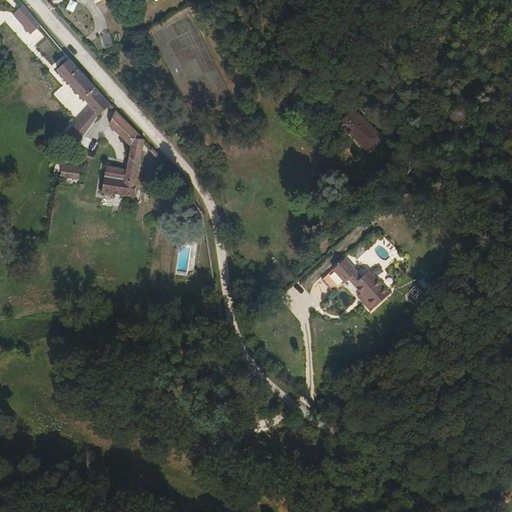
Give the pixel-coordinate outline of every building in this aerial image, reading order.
[(29,23),(12,3),(0,13),(0,16),(16,35),(29,23)] [(56,55),(51,78),(60,88),(71,103),(78,112),(82,116),(99,104),(56,55)] [(323,114),(328,119),(343,106),(338,101),(323,114)] [(343,106),(328,119),(350,143),(365,129),(343,106)] [(114,137),(128,139),(102,108),(94,128),(111,149),(114,137)] [(59,143),(82,116),(78,112),(59,133),(51,126),(46,131),(59,143)] [(128,140),(128,139),(114,137),(111,149),(106,170),(104,182),(118,184),(128,140)] [(38,162),(36,168),(63,174),(64,168),(38,162)] [(115,199),(118,184),(104,182),(106,170),(88,165),(85,178),(83,191),(115,199)] [(181,246),(177,273),(193,275),(197,248),(181,246)] [(335,271),(343,263),(331,250),(319,262),(330,275),(335,271)] [(341,277),(349,269),(343,263),(335,271),(341,277)] [(356,263),(349,269),(341,277),(350,286),(355,291),(350,296),(357,304),(377,287),(356,263)] [(345,291),(350,296),(355,291),(350,286),(345,291)]
